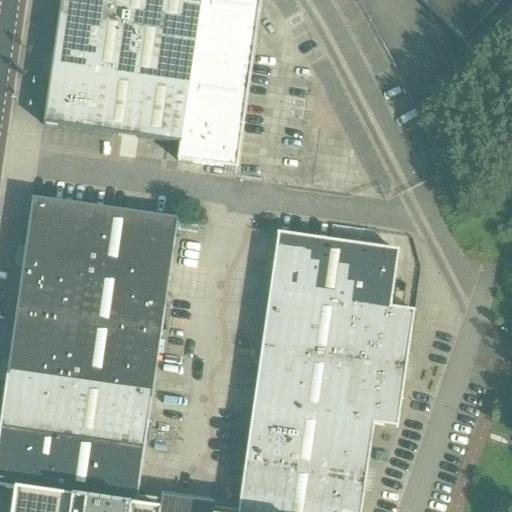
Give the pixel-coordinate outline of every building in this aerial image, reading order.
[(60,0),(59,11),(192,29),(195,0),(60,0)] [(195,0),(192,29),(183,87),(175,145),(180,145),(177,162),(237,171),(261,0),(195,0)] [(504,0),(417,0),(463,43),(504,0)] [(59,11),(51,68),(183,87),(192,29),(59,11)] [(43,126),(175,145),(183,87),(51,68),(43,126)] [(32,200),(24,258),(169,279),(177,221),(32,200)] [(277,235),(269,293),(390,309),(399,253),(277,235)] [(24,258),(16,316),(160,337),(169,279),(24,258)] [(269,293),(261,351),(406,371),(414,313),(390,309),(269,293)] [(16,316),(7,374),(152,394),(160,337),(16,316)] [(253,409),(374,426),(397,429),(406,371),(261,351),(253,409)] [(7,374),(0,424),(0,431),(144,451),(152,394),(7,374)] [(253,409),(244,466),(366,483),(374,426),(253,409)] [(135,511),(137,498),(144,451),(0,431),(0,488),(15,491),(11,511),(135,511)] [(244,466),(237,511),(361,511),(366,483),(244,466)] [(232,511),(214,509),(215,506),(196,503),(196,505),(179,503),(180,501),(161,499),(160,502),(137,498),(135,511),(232,511)]
